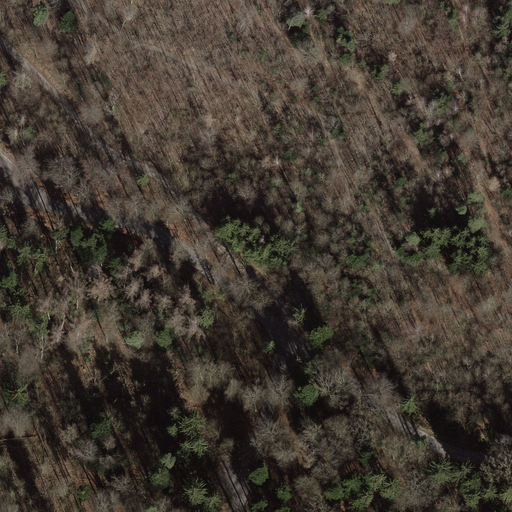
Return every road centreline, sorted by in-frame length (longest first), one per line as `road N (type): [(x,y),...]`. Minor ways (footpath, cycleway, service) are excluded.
road 1 (track): [(0,41),(114,156),(150,171),(187,201),(215,247),(292,305),(289,341)]
road 2 (unclassified): [(31,196),(140,225),(217,274),(289,341)]
road 3 (unclassified): [(289,341),(431,442),(511,459)]
road 4 (unclassified): [(289,341),(235,511)]
